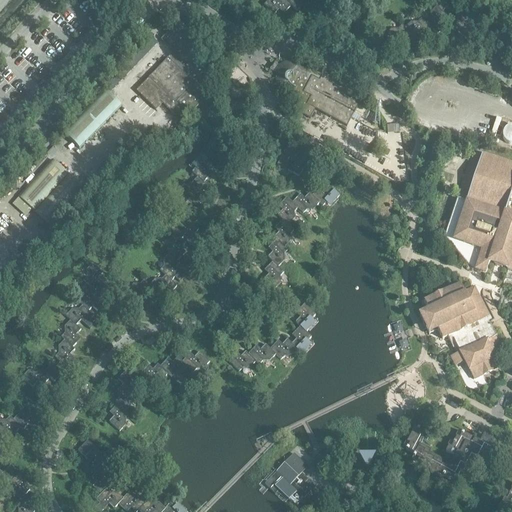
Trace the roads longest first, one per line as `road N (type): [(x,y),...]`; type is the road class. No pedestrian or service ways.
road 1 (residential): [(254,52),(264,124),(224,289),(211,311),(144,332),(107,356),(49,453),(47,495),(56,511)]
road 2 (unclassified): [(0,166),(160,0)]
road 3 (residential): [(456,61),(408,67),(374,84),(294,44)]
road 4 (unknown): [(35,130),(81,163),(142,113)]
